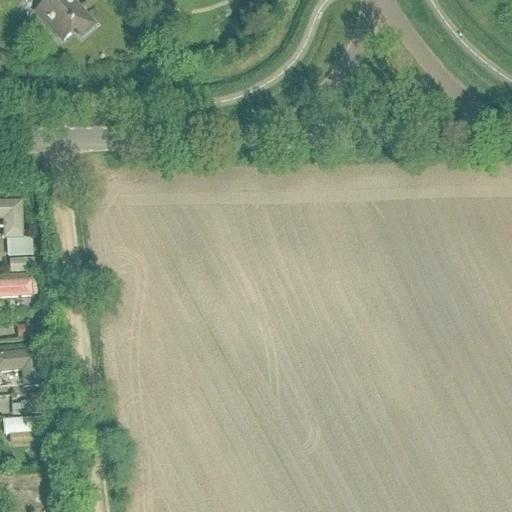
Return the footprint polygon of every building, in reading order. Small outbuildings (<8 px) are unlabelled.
[(35,14),(56,38),(62,43),(74,32),(80,38),(93,27),(68,0),(38,0),(44,6),(35,14)] [(2,246),(5,246),(22,246),(22,243),(22,205),(0,205),(0,225),(2,226),(2,246)] [(8,265),(9,278),(35,276),(34,263),(8,265)] [(0,283),(0,300),(45,299),(44,282),(0,283)] [(9,421),(10,437),(52,435),(51,420),(9,421)] [(56,494),(56,479),(17,480),(17,495),(56,494)]
